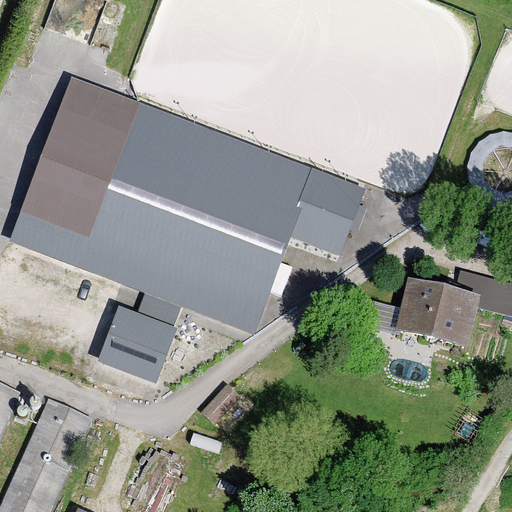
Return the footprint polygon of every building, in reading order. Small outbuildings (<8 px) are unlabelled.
[(72,79),(10,237),(253,331),(287,243),(341,264),(368,194),(72,79)] [(454,294),(406,283),(391,335),(465,352),(477,311),(511,320),(511,288),(461,275),(454,294)] [(137,314),(122,308),(102,360),(155,380),(184,306),(146,292),(137,314)] [(282,347),(187,412),(203,435),(297,370),(282,347)] [(0,442),(23,390),(0,380),(0,442)] [(52,511),(91,424),(44,403),(0,502),(0,511),(52,511)]
